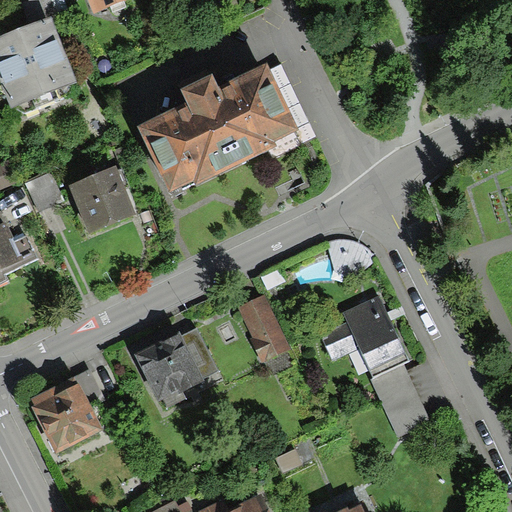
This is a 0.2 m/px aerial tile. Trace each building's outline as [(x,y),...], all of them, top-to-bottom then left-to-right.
[(81,0),(85,10),(99,5),(101,12),(114,7),(111,0),(81,0)] [(173,0),(179,19),(242,0),(173,0)] [(46,24),(0,44),(0,88),(14,121),(68,97),(50,55),(58,51),(46,24)] [(271,72),(146,130),(177,196),(302,138),(271,72)] [(48,170),(25,180),(37,210),(61,200),(48,170)] [(117,170),(67,189),(85,237),(135,217),(117,170)] [(0,281),(21,271),(2,231),(0,232),(0,281)] [(404,362),(376,298),(338,315),(366,379),(404,362)] [(298,359),(271,300),(247,311),(275,370),(298,359)] [(206,338),(148,365),(170,414),(229,387),(206,338)] [(416,379),(387,392),(407,436),(436,422),(416,379)] [(85,385),(39,406),(67,467),(113,446),(85,385)] [(244,498),(213,511),(288,511),(280,493),(248,507),(244,498)]
